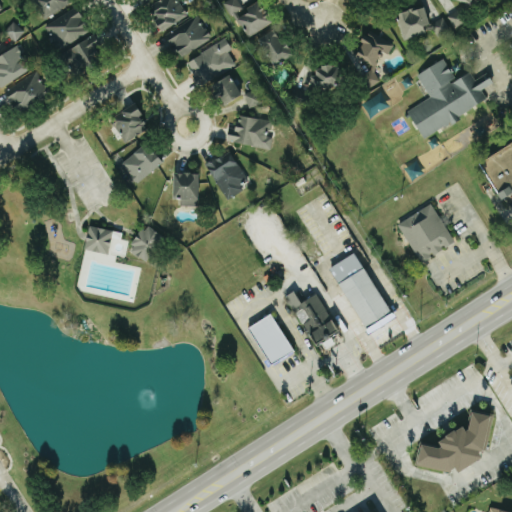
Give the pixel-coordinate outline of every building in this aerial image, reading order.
[(73,2),(71,0),(34,0),(47,20),(73,2)] [(166,31),(189,15),(178,0),(161,0),(150,8),(166,31)] [(264,1),(244,10),(239,0),(230,0),(228,1),(246,38),(275,24),(264,1)] [(426,27),(432,24),(426,6),(399,14),(407,39),(427,33),(426,27)] [(46,26),(60,51),(92,31),(78,7),(46,26)] [(449,18),(456,29),(471,20),(464,9),(449,18)] [(168,33),(180,57),(212,41),(200,16),(168,33)] [(434,23),(440,35),(451,31),(446,18),(434,23)] [(26,32),(15,22),(6,32),(16,42),(26,32)] [(276,66),(294,56),(278,29),(260,39),(276,66)] [(385,53),(390,55),(395,41),(369,31),(357,62),(367,66),(361,83),(372,87),(385,53)] [(76,74),(104,63),(94,39),(66,50),(76,74)] [(187,61),(200,86),(237,67),(229,52),(233,50),(228,40),(187,61)] [(0,83),(2,87),(32,71),(19,46),(0,56),(0,69),(1,71),(0,71),(0,83)] [(409,111),(424,138),(490,102),(483,90),(495,83),(490,73),(476,80),(472,73),(457,81),(446,59),(418,74),(431,99),(409,111)] [(314,67),(315,89),(343,88),(342,65),(314,67)] [(49,96),(40,74),(7,87),(16,109),(49,96)] [(243,97),(234,76),(214,85),(224,106),(243,97)] [(251,109),(264,103),(258,89),(245,96),(251,109)] [(150,129),(138,104),(122,111),(125,118),(115,123),(124,141),(150,129)] [(228,141),(271,150),(273,138),(269,137),(272,122),(240,115),(238,130),(230,128),(228,141)] [(165,162),(149,142),(122,164),(139,184),(165,162)] [(511,192),(511,143),(482,161),(504,197),(511,192)] [(245,180),(235,153),(210,161),(224,199),(245,192),(241,182),(245,180)] [(182,206),(200,207),(201,174),(176,173),(175,199),(182,199),(182,206)] [(399,224),(422,263),(456,243),(434,204),(399,224)] [(86,250),(110,254),(114,231),(91,226),(86,250)] [(148,263),(165,237),(147,226),(130,251),(148,263)] [(333,267),(366,330),(392,316),(359,253),(333,267)] [(287,297),(317,347),(341,332),(319,294),(304,303),(296,292),(287,297)] [(251,326),(271,366),(295,354),(276,314),(251,326)] [(494,416),(475,413),(473,408),(470,422),(474,430),(465,428),(444,439),(443,449),(421,444),(417,467),(449,473),(459,468),(461,472),(486,460),(482,452),(488,449),(494,416)]
